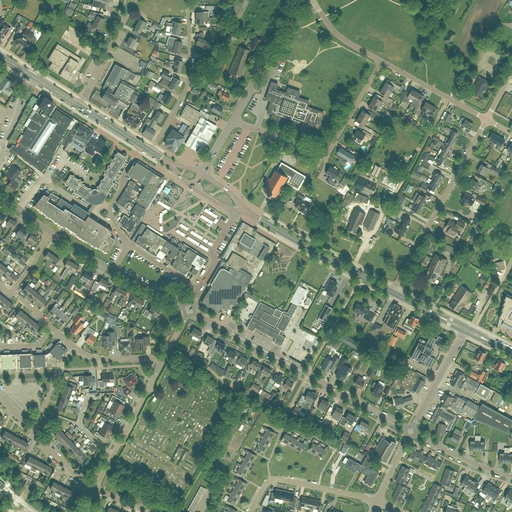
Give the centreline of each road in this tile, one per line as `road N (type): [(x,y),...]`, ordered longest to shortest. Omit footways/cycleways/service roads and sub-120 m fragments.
road 1 (residential): [(411,431),(189,309)]
road 2 (residential): [(232,120),(326,154),(381,61)]
road 3 (residential): [(392,293),(486,119)]
road 4 (secondary): [(392,293),(246,211)]
road 5 (residential): [(151,151),(189,73),(187,0)]
road 6 (residential): [(378,500),(275,479),(250,511)]
road 7 (residential): [(95,488),(161,361)]
road 8 (tertiary): [(232,120),(303,0)]
